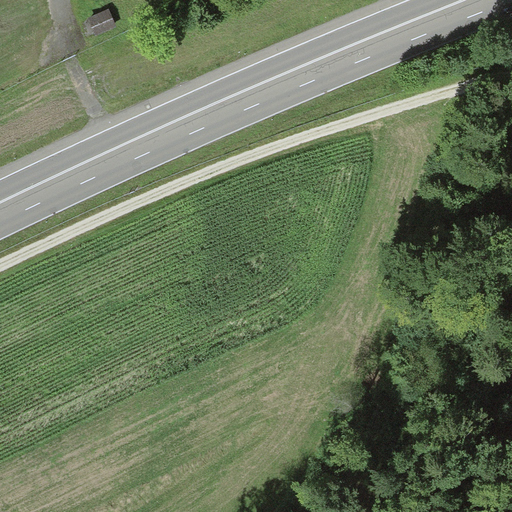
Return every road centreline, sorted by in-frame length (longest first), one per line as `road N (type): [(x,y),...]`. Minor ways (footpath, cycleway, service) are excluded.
road 1 (track): [(0,263),(144,195),(336,123),(511,71)]
road 2 (secondary): [(461,0),(367,34),(0,201)]
